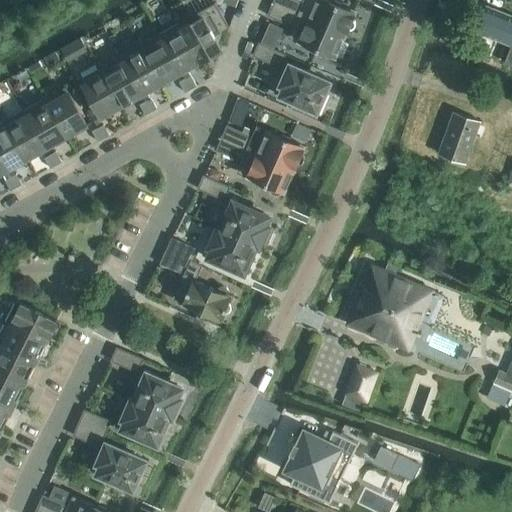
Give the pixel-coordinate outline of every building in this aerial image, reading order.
[(352,18),(355,12),(326,0),(305,0),(305,2),(304,4),(299,2),(300,1),(297,0),(274,0),(273,4),(345,35),(347,29),(351,30),(354,28),(355,25),(355,21),(352,18)] [(229,28),(215,3),(181,22),(179,16),(176,18),(201,61),(221,50),(214,36),(229,28)] [(268,16),(289,25),(290,24),(294,26),(293,28),(294,28),(292,31),(292,35),(293,38),(296,40),(299,42),(322,52),(321,56),(323,59),(327,60),(330,60),(333,57),(335,57),(345,35),(273,4),(268,16)] [(511,16),(487,6),(477,32),(511,46),(511,49),(506,64),(511,66),(511,16)] [(174,19),(177,24),(159,34),(181,72),(201,61),(176,18),(174,19)] [(142,44),(139,39),(136,40),(161,83),(181,72),(159,34),(142,44)] [(80,37),(60,48),(68,62),(87,51),(80,37)] [(134,41),(137,47),(120,56),(141,95),(161,83),(136,40),(134,41)] [(259,43),(253,56),(279,67),(285,55),(259,43)] [(102,66),(99,61),(97,62),(121,106),(141,95),(120,56),(102,66)] [(79,79),(101,117),(121,106),(97,62),(94,64),(97,69),(79,79)] [(289,65),(280,85),(284,87),(280,95),(312,110),(311,112),(317,114),(326,94),(324,93),(329,82),(289,65)] [(197,86),(190,76),(185,79),(191,90),(197,86)] [(179,82),(185,93),(191,90),(185,79),(179,82)] [(86,125),(65,87),(47,97),(44,92),(42,93),(66,137),(86,125)] [(39,95),(42,100),(25,110),(46,148),(66,137),(42,93),(39,95)] [(157,109),(151,98),(145,101),(151,112),(157,109)] [(139,105),(145,115),(151,112),(145,101),(139,105)] [(7,120),(4,114),(2,116),(26,159),(46,148),(25,110),(7,120)] [(481,122),(453,112),(439,154),(466,163),(481,122)] [(0,116),(0,117),(2,122),(0,123),(0,159),(6,170),(26,159),(2,116),(0,116)] [(311,130),(296,124),(291,135),(306,141),(311,130)] [(109,135),(103,125),(98,128),(103,139),(109,135)] [(248,136),(227,126),(222,138),(293,169),(296,164),(300,165),(303,163),(304,159),(304,156),(301,153),(303,147),(267,131),(264,130),(261,130),(257,131),(255,134),(254,137),(253,137),(253,139),(248,137),(248,136)] [(92,131),(98,142),(103,139),(98,128),(92,131)] [(216,150),(238,159),(239,158),(243,160),(242,162),(243,162),(241,166),(241,169),(242,173),(245,175),(248,176),(247,176),(271,187),(270,191),(272,194),(276,195),(279,194),(281,191),(284,192),(293,169),(222,138),(216,150)] [(62,162),(56,152),(50,155),(56,165),(62,162)] [(44,158),(50,169),(56,165),(50,155),(44,158)] [(208,175),(219,180),(222,172),(212,167),(208,175)] [(22,184),(16,174),(10,177),(16,188),(22,184)] [(229,187),(203,176),(197,189),(224,200),(229,187)] [(4,180),(10,191),(16,188),(10,177),(4,180)] [(256,246),(258,247),(267,227),(265,225),(268,217),(236,203),(237,201),(231,198),(222,218),(224,219),(220,228),(220,229),(256,245),(256,246)] [(245,276),(254,256),(252,255),(256,246),(256,245),(220,229),(220,228),(218,227),(209,248),(211,249),(208,257),(240,271),(239,273),(245,276)] [(192,262),(198,250),(171,238),(166,251),(192,262)] [(200,266),(192,262),(166,251),(160,264),(181,273),(181,271),(186,273),(185,276),(184,276),(178,290),(177,293),(176,297),(177,300),(180,302),(183,303),(183,304),(219,319),(222,313),(226,314),(229,312),(231,308),(230,305),(227,302),(230,296),(228,295),(228,291),(226,288),(223,287),(219,287),(217,290),(194,280),(200,266)] [(373,265),(348,324),(409,350),(422,321),(433,325),(445,297),(433,292),(433,291),(373,265)] [(57,321),(16,300),(5,322),(45,343),(57,321)] [(45,343),(5,322),(0,332),(0,346),(35,364),(45,343)] [(35,364),(0,346),(0,373),(24,386),(35,364)] [(116,348),(111,361),(137,372),(143,359),(116,348)] [(345,393),(366,402),(377,373),(356,364),(345,393)] [(169,418),(173,419),(173,418),(173,417),(180,400),(181,400),(182,399),(178,397),(182,389),(150,375),(151,373),(145,370),(136,390),(138,391),(134,400),(134,401),(169,417),(169,418)] [(499,371),(494,382),(511,389),(511,372),(510,376),(499,371)] [(24,386),(0,373),(0,400),(13,407),(24,386)] [(125,421),(121,429),(153,443),(152,445),(158,448),(167,427),(165,427),(169,418),(169,417),(134,401),(134,400),(130,399),(130,400),(131,401),(123,418),(122,418),(121,419),(125,421)] [(0,427),(2,429),(13,407),(0,400),(0,427)] [(110,421),(84,410),(78,423),(105,434),(110,421)] [(73,435),(99,447),(105,434),(78,423),(73,435)] [(292,455),(286,469),(295,473),(290,484),(329,503),(358,443),(333,431),(328,441),(305,430),(298,443),(296,442),(295,445),(297,446),(297,447),(293,453),(291,452),(290,454),(292,455)] [(100,465),(97,474),(129,488),(128,490),(134,492),(143,472),(141,471),(145,460),(106,443),(97,464),(100,465)] [(381,445),(374,459),(392,468),(399,454),(381,445)] [(64,505),(43,496),(37,508),(46,511),(108,511),(83,501),(80,500),(76,499),(73,501),(71,503),(69,507),(69,506),(68,508),(64,506),(64,505)]
